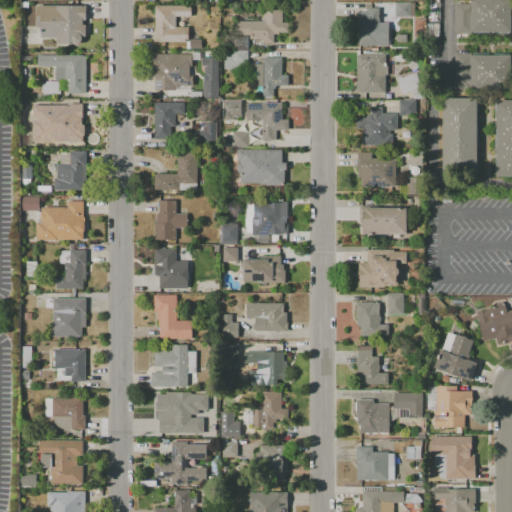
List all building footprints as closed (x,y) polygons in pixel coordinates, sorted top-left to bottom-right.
[(470,34),(470,33),(471,3),(471,0),(511,0),(511,34),(470,34)] [(413,3),(413,16),(410,16),(410,17),(394,17),(394,2),(410,2),(410,3),(413,3)] [(471,3),(470,33),(454,33),(454,3),(471,3)] [(85,5),(85,20),(82,20),(82,24),(85,25),(85,36),(81,36),(82,38),(81,40),(80,41),(79,43),(77,44),(75,44),(73,44),(71,43),(55,43),(55,37),(40,37),(40,33),(39,33),(39,27),(36,27),(36,5),(85,5)] [(190,6),(190,16),(175,16),(175,27),(187,27),(187,42),(154,42),(154,5),(190,6)] [(248,46),(221,46),(221,36),(234,36),(234,21),(262,21),(262,5),(281,5),(281,22),(287,22),(287,32),(278,32),(278,34),(273,34),(273,43),(262,43),(262,39),(249,39),(249,35),(248,35),(248,46)] [(389,18),(389,28),(378,28),(377,45),(357,45),(357,18),(362,18),(362,9),(365,9),(365,7),(378,7),(378,18),(389,18)] [(200,39),(200,48),(189,48),(189,39),(200,39)] [(200,51),(200,60),(192,60),(192,66),(189,66),(189,76),(194,76),(194,85),(175,85),(175,90),(154,90),(154,72),(153,72),(153,53),(163,53),(163,51),(200,51)] [(273,95),(262,95),(262,86),(256,86),(256,69),(222,69),(222,51),(231,51),(247,51),(247,64),(262,63),(262,57),(281,57),(281,75),(287,75),(287,85),(275,85),(275,88),(273,88),(273,95)] [(471,53),(471,54),(471,89),(453,89),(453,53),(471,53)] [(384,54),(384,66),(387,66),(387,75),(384,75),(384,93),(359,93),(359,92),(356,92),(356,54),(384,54)] [(471,54),(510,55),(510,89),(471,89),(471,54)] [(85,56),(85,92),(83,92),(83,93),(67,93),(67,81),(60,81),(60,93),(41,93),(41,82),(45,82),(45,81),(55,81),(55,66),(38,66),(38,55),(83,55),(83,56),(85,56)] [(217,94),(202,94),(202,80),(203,80),(203,75),(204,75),(204,66),(201,66),(201,57),(218,58),(217,94)] [(415,73),(420,87),(401,94),(397,79),(415,73)] [(476,98),(476,173),(442,173),(442,98),(476,98)] [(222,100),(244,100),(244,118),(234,118),(234,119),(222,119),(222,100)] [(414,100),(415,115),(398,115),(398,100),(414,100)] [(511,177),(496,177),(496,100),(511,100),(511,177)] [(40,102),(40,119),(25,119),(25,102),(40,102)] [(184,103),(184,113),(175,113),(175,126),(170,126),(170,139),(154,139),(154,102),(184,103)] [(288,120),(288,130),(276,130),(276,139),(274,139),(274,140),(263,140),(262,140),(262,119),(246,119),(246,103),(262,103),(262,102),(282,102),(282,120),(288,120)] [(85,103),(85,142),(60,141),(60,139),(59,139),(59,130),(64,130),(64,113),(67,113),(67,103),(85,103)] [(397,113),(397,129),(390,129),(390,134),(392,134),(392,144),(363,144),(363,141),(362,140),(362,137),(363,136),(363,133),(362,132),(362,129),(363,127),(356,127),(356,117),(366,117),(366,116),(369,113),(370,113),(370,106),(382,106),(382,113),(397,113)] [(198,130),(198,141),(215,142),(216,122),(204,122),(204,130),(198,130)] [(248,145),(249,146),(232,147),(232,131),(248,131),(248,145)] [(281,149),(281,162),(286,162),(286,169),(284,169),(284,185),(264,185),(264,183),(239,183),(239,173),(238,173),(236,171),(236,165),(238,163),(239,163),(239,162),(236,162),(236,149),(281,149)] [(85,151),(85,181),(82,181),(82,190),(53,190),(53,178),(56,178),(56,163),(59,163),(59,152),(69,152),(69,151),(85,151)] [(196,152),(196,183),(179,183),(179,190),(153,190),(154,174),(176,174),(176,152),(196,152)] [(395,158),(395,186),(360,186),(360,177),(357,177),(357,167),(356,167),(356,159),(357,159),(357,152),(370,152),(370,159),(378,159),(378,158),(395,158)] [(32,179),(21,179),(22,163),(32,163),(32,179)] [(422,164),(422,178),(423,178),(424,194),(406,194),(406,164),(422,164)] [(39,197),(39,210),(22,210),(22,197),(39,197)] [(423,197),(423,206),(413,206),(413,197),(423,197)] [(186,214),(186,228),(175,227),(175,240),(154,239),(154,223),(156,223),(156,213),(158,213),(158,200),(175,200),(175,214),(186,214)] [(83,201),(83,217),(85,217),(84,231),(83,231),(83,240),(36,240),(36,223),(42,223),(41,221),(40,219),(40,212),(42,211),(42,207),(67,207),(67,201),(83,201)] [(287,201),(287,216),(288,216),(288,218),(287,218),(287,223),(288,223),(288,234),(269,234),(269,235),(252,235),(252,229),(247,229),(247,202),(282,202),(282,201),(287,201)] [(407,208),(406,233),(389,233),(389,237),(363,237),(364,227),(362,227),(362,211),(365,211),(365,207),(407,208)] [(237,225),(237,245),(219,245),(219,224),(237,225)] [(175,249),(175,261),(187,261),(187,268),(188,268),(187,281),(187,288),(158,288),(159,276),(156,276),(156,275),(153,275),(154,248),(175,249)] [(237,248),(237,261),(223,261),(223,248),(237,248)] [(85,249),(85,279),(82,279),(82,288),(56,288),(56,277),(64,277),(64,263),(59,263),(59,250),(69,250),(69,249),(85,249)] [(405,252),(405,263),(396,263),(396,268),(397,268),(398,270),(398,271),(398,273),(398,274),(396,276),(397,286),(384,286),(384,287),(358,287),(358,263),(366,263),(366,249),(393,249),(393,251),(405,252)] [(280,256),(280,264),(282,264),(282,270),(286,270),(286,283),(271,283),(271,281),(241,281),(242,259),(259,259),(259,256),(280,256)] [(36,261),(36,276),(26,276),(26,261),(36,261)] [(404,293),(404,314),(387,314),(387,293),(404,293)] [(177,294),(176,320),(192,320),(192,338),(159,338),(160,325),(158,325),(158,319),(157,319),(157,311),(153,311),(154,294),(177,294)] [(85,298),(85,327),(81,327),(81,336),(52,336),(52,308),(45,308),(45,298),(52,298),(85,298)] [(482,340),(475,310),(497,305),(496,302),(502,301),(503,303),(505,303),(507,311),(511,309),(511,340),(505,342),(505,341),(497,343),(495,337),(482,340)] [(388,324),(388,336),(360,336),(360,326),(357,326),(357,317),(355,317),(355,302),(373,302),(373,303),(379,303),(379,324),(388,324)] [(283,303),(283,312),(286,312),(286,322),(287,322),(287,331),(255,331),(255,329),(253,329),(253,323),(255,323),(255,318),(246,318),(246,303),(283,303)] [(237,322),(238,322),(238,338),(222,338),(222,314),(231,314),(231,322),(237,322)] [(473,340),(467,354),(469,355),(467,359),(476,363),(469,382),(433,368),(447,332),(454,335),(455,334),(473,340)] [(238,343),(238,359),(223,359),(224,343),(238,343)] [(195,350),(195,372),(187,372),(187,386),(150,386),(151,371),(162,371),(162,365),(153,365),(153,350),(171,350),(171,344),(187,344),(187,350),(195,350)] [(31,346),(31,368),(22,368),(22,346),(31,346)] [(371,346),(371,357),(378,357),(378,373),(387,373),(387,384),(357,384),(357,366),(356,366),(356,357),(357,357),(357,346),(371,346)] [(84,349),(84,381),(70,381),(70,380),(56,380),(56,368),(54,368),(54,349),(84,349)] [(282,352),(282,361),(286,361),(286,370),(286,381),(282,380),(282,379),(264,379),(264,378),(258,378),(258,385),(246,385),(246,370),(264,370),(264,363),(243,363),(243,351),(282,352)] [(21,370),(29,370),(29,379),(21,379),(21,370)] [(22,380),(30,380),(30,389),(21,389),(22,380)] [(471,390),(471,396),(472,398),(471,400),(471,414),(464,414),(464,427),(434,427),(433,410),(426,410),(426,386),(435,386),(435,385),(455,385),(456,390),(471,390)] [(288,408),(288,418),(276,418),(276,421),(273,421),(273,429),(261,429),(261,427),(252,427),(252,408),(262,408),(262,391),(281,391),(281,408),(288,408)] [(422,392),(421,415),(420,415),(420,418),(396,418),(388,421),(388,433),(360,433),(359,424),(356,424),(356,414),(355,414),(355,399),(372,399),(372,400),(373,400),(373,403),(388,403),(389,406),(393,406),(393,393),(422,392)] [(195,410),(195,426),(183,426),(183,428),(175,428),(175,426),(154,426),(154,410),(174,410),(174,405),(166,405),(166,393),(190,393),(190,410),(195,410)] [(82,397),(82,414),(84,414),(84,429),(70,429),(70,427),(68,428),(66,429),(64,429),(62,428),(60,427),(57,426),(55,424),(54,422),(53,420),(53,419),(53,416),(45,416),(44,399),(46,399),(46,398),(52,398),(52,397),(82,397)] [(240,437),(221,437),(221,411),(234,412),(234,422),(240,422),(240,437)] [(431,436),(460,435),(460,441),(467,441),(467,454),(474,454),(474,478),(446,477),(442,477),(440,477),(439,475),(438,473),(438,472),(438,470),(438,469),(436,468),(435,466),(434,465),(433,463),(433,460),(433,457),(434,455),(436,453),(438,452),(438,451),(431,451),(431,436)] [(83,440),(83,456),(77,456),(77,465),(83,465),(83,484),(51,484),(51,468),(41,467),(41,454),(39,454),(39,440),(83,440)] [(422,440),(422,446),(420,446),(420,459),(406,459),(405,446),(413,446),(413,440),(422,440)] [(206,444),(205,459),(186,458),(186,467),(206,468),(206,480),(186,480),(186,484),(171,484),(171,478),(153,477),(153,462),(171,462),(171,441),(187,441),(186,444),(206,444)] [(236,441),(236,456),(221,456),(221,441),(236,441)] [(288,445),(287,474),(259,474),(259,463),(256,463),(256,452),(260,452),(260,445),(288,445)] [(394,453),(394,479),(388,479),(388,480),(357,480),(357,461),(356,461),(356,446),(372,446),(372,452),(388,452),(388,453),(394,453)] [(37,474),(37,487),(20,488),(20,476),(23,476),(23,474),(37,474)] [(474,489),(474,511),(445,511),(445,499),(433,500),(432,488),(447,487),(447,489),(474,489)] [(190,490),(190,496),(196,496),(196,504),(190,504),(190,508),(196,508),(196,511),(154,511),(154,508),(174,508),(174,490),(190,490)] [(84,492),(84,511),(53,511),(53,503),(58,503),(58,491),(82,491),(82,492),(84,492)] [(355,511),(355,508),(362,508),(362,491),(403,491),(403,503),(392,503),(392,511),(355,511)] [(287,492),(287,511),(248,511),(248,508),(250,508),(250,505),(249,505),(249,492),(287,492)]
